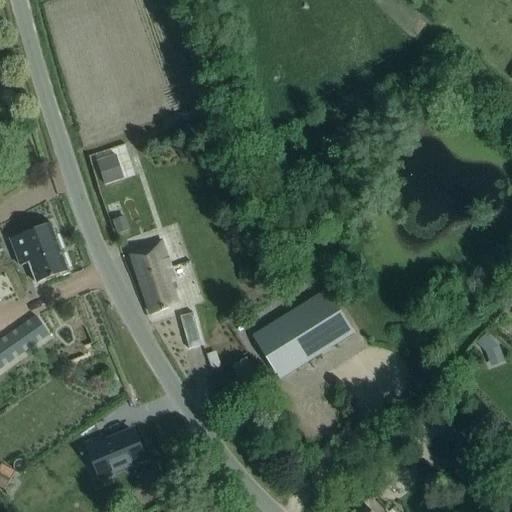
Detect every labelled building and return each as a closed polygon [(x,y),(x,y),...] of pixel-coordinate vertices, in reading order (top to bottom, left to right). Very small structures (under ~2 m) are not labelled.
[(136,138),(155,131),(152,122),(132,129),(136,138)] [(130,177),(149,167),(137,148),(119,158),(130,177)] [(116,156),(96,163),(103,185),(123,178),(116,156)] [(29,263),(36,284),(69,272),(51,223),(10,240),(20,266),(29,263)] [(177,288),(161,242),(130,253),(151,314),(177,305),(172,290),(177,288)] [(192,276),(205,272),(200,255),(187,259),(192,276)] [(0,300),(27,288),(17,268),(0,274),(0,300)] [(310,301),(270,326),(297,370),(337,345),(310,301)] [(193,313),(180,317),(189,350),(202,346),(193,313)] [(36,317),(19,328),(0,340),(0,367),(48,335),(36,317)] [(236,321),(227,323),(230,340),(239,338),(236,321)] [(247,390),(260,382),(246,359),(233,367),(247,390)] [(102,439),(87,445),(100,478),(145,459),(134,433),(104,445),(102,439)] [(2,465),(0,467),(0,488),(4,491),(15,473),(2,465)] [(496,511),(511,511),(511,506),(506,501),(496,511)] [(353,511),(371,511),(362,503),(353,511)]
